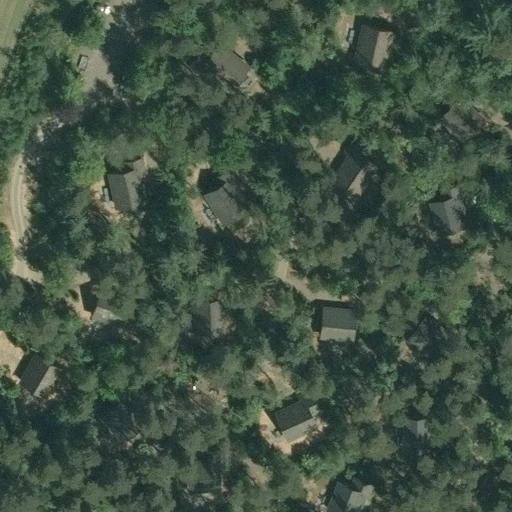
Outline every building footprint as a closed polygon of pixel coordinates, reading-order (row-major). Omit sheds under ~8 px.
[(395,29),(363,22),(356,57),(371,60),(369,68),(390,72),(393,57),(389,56),(395,29)] [(211,54),(203,48),(190,65),(203,75),(207,70),(230,89),(247,67),(219,44),(211,54)] [(482,119),(460,98),(441,118),(463,139),(482,119)] [(375,149),(354,135),(344,151),(349,154),(332,178),(358,196),(380,164),(370,157),(375,149)] [(144,174),(141,160),(122,164),(124,172),(109,175),(116,208),(143,202),(138,175),(144,174)] [(237,182),(229,170),(213,180),(218,187),(205,195),(222,223),(246,208),(232,185),(237,182)] [(440,232),(467,225),(460,200),(470,197),(465,182),(442,189),(445,199),(432,203),(440,232)] [(130,299),(101,290),(93,316),(122,326),(130,299)] [(196,332),(224,331),(223,306),(233,306),(232,290),(207,292),(208,301),(195,302),(196,332)] [(354,312),(324,309),(321,336),(351,340),(354,312)] [(451,335),(427,317),(410,339),(434,358),(451,335)] [(60,370),(36,356),(21,382),(45,396),(60,370)] [(122,440),(143,423),(130,406),(136,401),(127,390),(112,402),(115,406),(102,417),(122,440)] [(315,427),(304,401),(276,414),(288,439),(315,427)] [(434,447),(433,417),(405,418),(406,449),(434,447)] [(220,489),(216,461),(186,464),(189,492),(220,489)] [(358,511),(367,493),(341,483),(329,511),(332,511),(358,511)]
